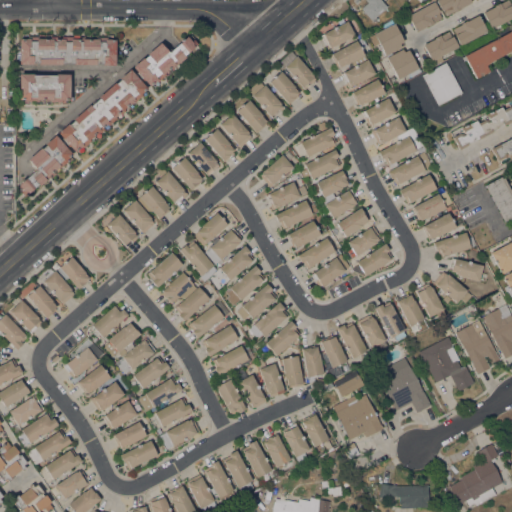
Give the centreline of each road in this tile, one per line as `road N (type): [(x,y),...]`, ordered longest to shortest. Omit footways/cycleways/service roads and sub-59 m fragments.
road 1 (secondary): [(214,85),(0,269)]
road 2 (tertiary): [(186,7),(0,7)]
